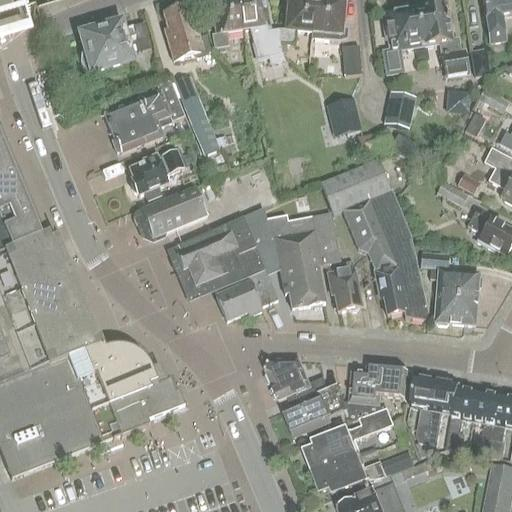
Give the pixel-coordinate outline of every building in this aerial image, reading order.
[(226,36),(242,33),(237,0),(221,2),(221,4),(213,6),(217,37),(211,37),(213,52),(228,50),(226,36)] [(269,34),(263,0),(237,0),(242,33),(243,36),(247,35),(256,66),(257,66),(257,65),(267,62),(269,69),(281,66),(279,59),(279,54),(279,48),(280,33),(269,34)] [(511,18),(511,0),(482,0),(481,0),(484,22),(485,22),(489,48),(504,46),(501,20),(511,18)] [(280,33),(279,48),(279,54),(292,55),(292,49),(294,49),(295,35),(312,37),(315,3),(297,1),(297,3),(288,3),(286,34),(280,33)] [(315,3),(312,37),(323,38),(322,44),(338,45),(346,43),(347,33),(341,33),(343,8),(331,6),(331,5),(315,3)] [(429,11),(416,12),(422,51),(439,48),(445,84),(468,80),(464,56),(459,57),(457,43),(451,44),(450,39),(451,31),(449,29),(445,8),(441,9),(439,6),(431,7),(429,11)] [(173,66),(210,55),(206,42),(200,44),(194,26),(191,27),(187,11),(162,18),(167,34),(164,35),(173,66)] [(399,55),(422,51),(416,12),(400,15),(401,19),(386,21),(387,30),(385,31),(388,45),(389,45),(391,56),(384,57),(387,80),(403,78),(399,55)] [(130,65),(128,56),(137,53),(138,57),(150,53),(143,28),(122,34),(120,27),(80,38),(85,57),(80,59),(80,68),(85,75),(90,74),(91,76),(130,65)] [(360,76),(358,49),(342,50),(344,77),(360,76)] [(475,81),(488,79),(483,54),(471,57),(475,81)] [(511,68),(503,74),(511,78),(511,68)] [(204,160),(220,154),(190,80),(174,86),(204,160)] [(104,119),(114,143),(182,115),(170,86),(157,91),(159,97),(104,119)] [(503,118),(509,106),(484,92),(478,104),(503,118)] [(415,102),(389,97),(383,128),(408,133),(415,102)] [(332,125),(342,123),(346,138),(360,135),(352,104),(329,110),(332,125)] [(474,118),(485,124),(489,117),(478,111),(474,118)] [(119,156),(120,159),(162,142),(159,134),(176,127),(180,135),(188,132),(182,115),(114,143),(114,145),(112,146),(116,157),(119,156)] [(476,141),(485,124),(474,118),(465,135),(476,141)] [(388,155),(383,135),(356,141),(360,161),(388,155)] [(0,256),(41,240),(0,140),(0,256)] [(388,156),(409,167),(418,152),(396,141),(388,156)] [(511,177),(511,176),(511,164),(488,152),(481,164),(496,172),(488,185),(504,194),(500,201),(511,206),(511,177)] [(165,180),(183,173),(175,154),(161,160),(162,162),(158,164),(156,159),(144,164),(142,168),(128,174),(132,183),(131,183),(131,185),(131,186),(130,188),(130,191),(131,194),(131,195),(132,197),(134,198),(136,199),(138,199),(139,201),(144,198),(148,206),(160,201),(157,193),(169,188),(165,180)] [(315,186),(328,217),(385,194),(372,163),(315,186)] [(461,210),(467,199),(443,186),(437,197),(461,210)] [(150,235),(152,242),(153,243),(205,221),(193,191),(140,214),(140,215),(138,215),(136,220),(138,225),(146,228),(148,227),(151,234),(150,235)] [(426,325),(427,317),(409,239),(390,195),(342,216),(358,253),(368,256),(375,273),(380,299),(382,299),(387,320),(403,316),(403,315),(406,314),(406,313),(410,314),(411,323),(426,325)] [(265,224),(268,224),(266,211),(173,252),(176,259),(182,274),(183,274),(190,291),(194,289),(195,290),(209,285),(214,295),(264,274),(263,271),(274,269),(273,268),(265,224)] [(287,226),(286,220),(268,224),(265,224),(273,268),(274,269),(280,275),(284,299),(288,298),(291,314),(324,308),(318,271),(321,270),(320,268),(339,264),(330,217),(287,226)] [(505,259),(511,245),(511,234),(488,222),(487,224),(474,217),(466,231),(480,239),(476,246),(492,254),(493,252),(505,259)] [(160,370),(151,373),(150,370),(147,367),(145,364),(143,361),(140,359),(138,357),(135,355),(131,353),(128,352),(125,351),(122,351),(118,350),(115,351),(111,351),(109,352),(104,353),(56,240),(50,243),(48,237),(42,239),(41,240),(0,256),(0,456),(10,483),(111,444),(112,446),(149,431),(147,426),(183,412),(178,398),(175,399),(169,385),(166,387),(160,370)] [(447,274),(449,258),(422,255),(420,271),(447,274)] [(357,312),(359,311),(353,273),(323,278),(324,285),(328,284),(329,294),(333,296),(336,316),(347,314),(350,316),(355,315),(357,312)] [(438,275),(436,302),(477,305),(478,277),(438,275)] [(277,304),(265,276),(249,283),(250,285),(215,300),(226,326),(246,317),(249,320),(261,315),(259,312),(277,304)] [(475,329),(477,305),(436,302),(435,326),(475,329)] [(286,402),(291,412),(318,400),(318,398),(327,395),(324,382),(309,388),(300,366),(277,365),(277,366),(269,369),(268,368),(265,376),(266,377),(278,405),(286,402)] [(348,407),(343,407),(346,416),(351,428),(358,425),(382,417),(382,413),(378,412),(378,402),(381,375),(366,373),(365,378),(351,376),(348,407)] [(406,377),(381,375),(378,402),(403,405),(406,377)] [(423,460),(424,460),(437,386),(427,384),(426,382),(420,381),(417,383),(414,382),(409,412),(420,414),(415,440),(419,448),(423,460)] [(452,420),(457,393),(457,390),(452,389),(451,386),(446,386),(443,387),(437,386),(424,460),(434,457),(441,418),(452,420)] [(327,423),(346,416),(343,407),(339,398),(338,390),(327,395),(318,398),(318,400),(291,412),(283,415),(295,443),(323,431),(330,429),(327,423)] [(466,425),(473,426),(478,397),(475,396),(474,394),(467,393),(465,395),(457,393),(452,420),(449,437),(446,454),(465,457),(468,440),(463,439),(466,425)] [(482,398),(478,397),(473,426),(483,428),(481,442),(477,460),(488,462),(499,400),(492,399),(491,397),(484,396),(482,398)] [(504,432),(511,433),(511,401),(509,401),(508,402),(499,400),(488,462),(505,465),(508,447),(501,446),(504,432)] [(307,463),(313,478),(359,460),(353,446),(392,431),(385,415),(382,417),(358,425),(361,431),(314,449),(316,454),(305,459),(304,461),(307,463)] [(330,429),(323,431),(325,438),(333,434),(331,428),(330,429)] [(364,473),(359,460),(313,478),(319,493),(318,496),(320,496),(331,492),(333,498),(369,483),(372,493),(429,470),(427,466),(416,471),(410,457),(380,469),(379,467),(364,473)] [(511,472),(492,469),(490,480),(511,484),(511,472)] [(430,472),(429,470),(372,493),(354,500),(356,505),(338,511),(402,511),(394,490),(408,484),(406,482),(430,472)] [(511,496),(511,484),(490,480),(488,492),(511,496)] [(511,496),(488,492),(486,503),(510,508),(511,497),(511,496)] [(509,511),(510,508),(486,503),(484,511),(509,511)]
